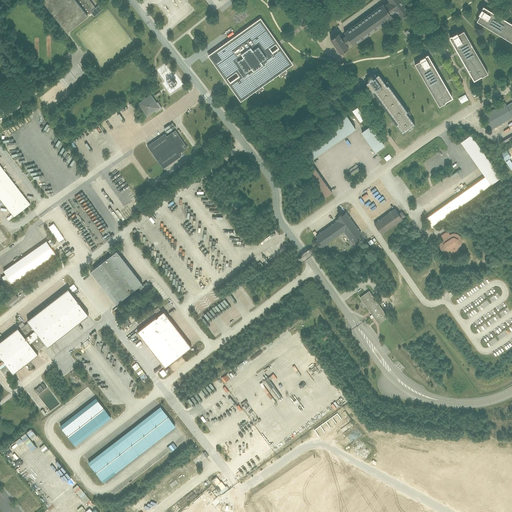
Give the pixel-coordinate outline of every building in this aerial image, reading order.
[(42,0),(67,31),(88,14),(86,13),(90,10),(91,11),(94,16),(104,8),(100,4),(92,10),(92,9),(95,6),(89,0),(42,0)] [(409,11),(400,0),(388,0),(390,1),(384,5),(383,4),(344,32),(346,35),(342,38),(338,33),(330,38),(340,52),(348,47),(346,44),(350,41),(353,45),(392,16),(390,14),(396,10),(401,17),(409,11)] [(476,20),(511,41),(511,23),(504,19),(503,20),(501,19),(502,18),(502,17),(500,16),(497,15),(490,11),(489,12),(487,10),(488,9),(486,8),(483,6),(482,9),(481,8),(479,12),(478,14),(480,15),(476,20)] [(272,52),(269,47),(271,46),(273,45),(275,43),(260,22),(260,21),(211,56),(227,77),(229,76),(231,74),(233,73),(236,71),(239,75),(237,77),(234,79),(232,80),(230,82),(241,97),(280,70),(289,63),(281,51),(278,47),(276,49),(274,50),(272,52)] [(488,73),(463,30),(457,34),(457,32),(454,33),(451,35),(452,35),(449,37),(451,40),(450,40),(451,40),(452,42),(453,41),(454,43),(453,44),(457,51),(459,54),(460,56),(461,55),(462,57),(461,58),(466,65),(467,68),(468,70),(469,69),(471,71),(469,72),(474,79),(477,77),(481,75),(481,76),(482,76),(488,73)] [(425,56),(425,55),(422,57),(419,58),(420,60),(414,63),(439,106),(445,102),(445,101),(448,99),(452,97),(448,90),(446,90),(445,88),(446,87),(445,85),(444,83),(439,75),(438,76),(437,74),(438,73),(437,71),(436,69),(431,61),(430,62),(429,60),(430,59),(429,57),(427,54),(425,56)] [(387,85),(378,73),(373,77),(372,75),(368,78),(369,80),(366,82),(372,91),(374,90),(397,122),(395,123),(402,133),(415,123),(406,112),(407,111),(388,84),(387,85)] [(465,94),(458,98),(461,103),(468,100),(465,94)] [(156,112),(160,110),(161,106),(158,101),(156,102),(151,95),(138,103),(147,116),(155,110),(156,112)] [(511,116),(511,96),(511,97),(511,98),(511,101),(506,105),(505,102),(483,115),(491,128),(511,116)] [(347,116),(304,147),(312,158),(354,128),(355,128),(347,116)] [(66,166),(37,124),(16,138),(45,180),(66,166)] [(362,131),(361,131),(376,152),(376,151),(384,146),(370,126),(362,131)] [(147,145),(163,168),(181,156),(179,153),(178,152),(179,151),(180,152),(180,153),(181,152),(187,147),(175,130),(169,134),(168,135),(168,136),(167,137),(167,136),(165,133),(147,145)] [(461,141),(486,176),(426,218),(431,225),(500,177),(470,134),(461,140),(461,141)] [(0,165),(0,198),(14,216),(30,204),(0,165)] [(312,166),(305,171),(323,198),(331,192),(329,189),(313,165),(312,166)] [(395,208),(374,223),(381,233),(402,219),(402,218),(405,216),(402,211),(399,214),(395,208)] [(319,241),(316,243),(319,248),(323,246),(344,231),(350,240),(351,240),(353,243),(358,240),(355,237),(361,233),(346,212),(342,215),(340,213),(338,214),(339,216),(335,219),(336,221),(316,236),(319,241)] [(440,242),(439,246),(440,250),(443,252),(448,253),(451,252),(453,255),(455,254),(458,252),(460,251),(458,247),(460,244),(461,240),(460,236),(457,234),(453,233),(449,234),(447,231),(445,232),(442,234),(440,236),(442,239),(440,242)] [(8,286),(12,283),(55,253),(46,240),(3,270),(6,274),(2,277),(8,286)] [(117,250),(90,271),(116,303),(142,283),(117,250)] [(77,300),(68,288),(27,320),(29,322),(25,324),(25,325),(19,329),(18,327),(0,340),(0,355),(2,359),(2,358),(3,358),(4,360),(4,361),(13,373),(38,353),(37,351),(46,344),(48,346),(88,314),(79,302),(78,302),(77,300)] [(373,296),(369,290),(360,297),(370,311),(372,313),(373,313),(379,321),(382,319),(383,320),(388,317),(381,307),(380,307),(379,306),(378,305),(372,297),(373,296)] [(155,317),(137,331),(165,367),(191,346),(164,311),(157,315),(158,316),(156,318),(155,317)] [(63,426),(79,445),(114,417),(98,398),(63,426)] [(91,462),(106,482),(178,425),(163,406),(91,462)] [(228,488),(226,485),(221,490),(219,491),(221,494),(228,488)]
